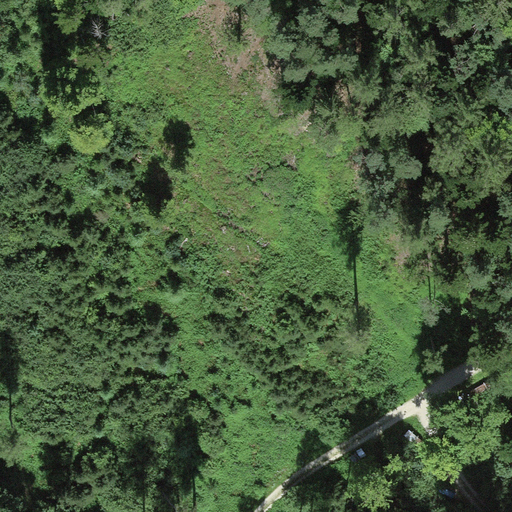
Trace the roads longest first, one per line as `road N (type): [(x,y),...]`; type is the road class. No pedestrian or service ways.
road 1 (track): [(271,511),(294,477),(345,440),(511,359)]
road 2 (track): [(441,511),(345,440)]
